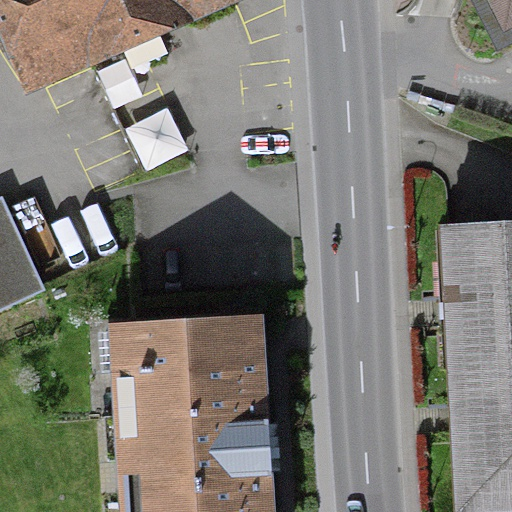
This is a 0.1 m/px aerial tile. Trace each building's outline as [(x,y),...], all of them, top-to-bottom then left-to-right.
[(0,0),(0,55),(18,94),(220,0),(0,0)] [(511,0),(473,0),(493,42),(511,33),(511,0)] [(3,201),(0,202),(0,307),(42,289),(3,201)] [(466,403),(511,400),(511,222),(447,226),(456,406),(466,403)] [(275,511),(264,312),(106,321),(117,511),(275,511)] [(511,400),(466,403),(472,505),(511,502),(511,400)]
